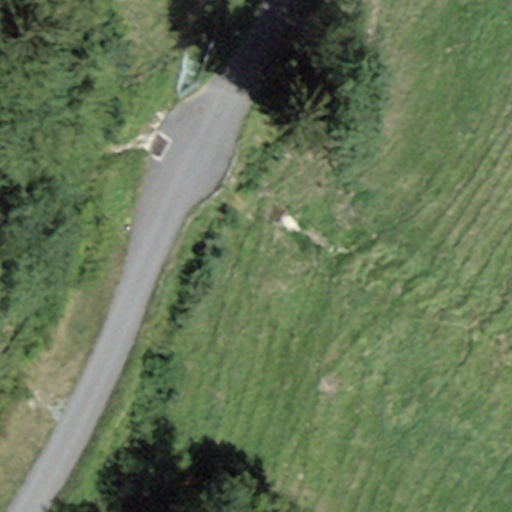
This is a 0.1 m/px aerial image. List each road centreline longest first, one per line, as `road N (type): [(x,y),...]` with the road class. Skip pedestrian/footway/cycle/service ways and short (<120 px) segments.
road 1 (unclassified): [(280,0),(189,165),(97,382),(29,511)]
road 2 (track): [(323,0),(278,64),(258,83),(231,91)]
